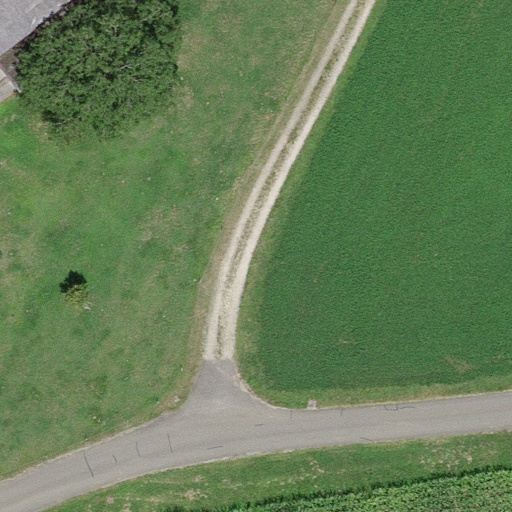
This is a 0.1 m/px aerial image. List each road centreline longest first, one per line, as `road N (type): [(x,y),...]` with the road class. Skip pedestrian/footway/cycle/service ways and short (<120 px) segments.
road 1 (unclassified): [(0,501),(223,442),(511,408)]
road 2 (track): [(357,0),(219,267),(206,339),(223,442)]
